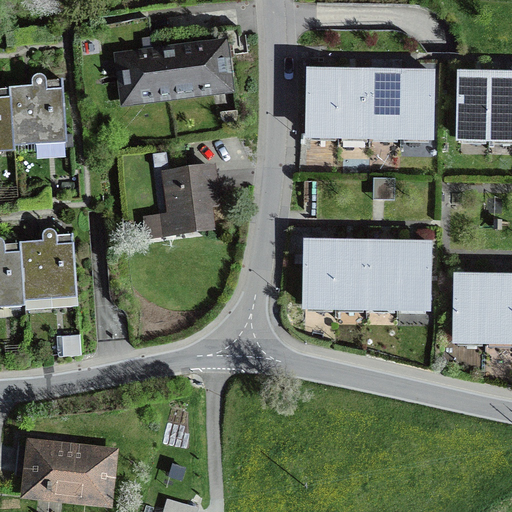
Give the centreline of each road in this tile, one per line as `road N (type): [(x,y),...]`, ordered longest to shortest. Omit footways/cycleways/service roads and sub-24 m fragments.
road 1 (residential): [(273,0),(275,146),(243,358)]
road 2 (tertiary): [(511,413),(243,358)]
road 3 (tertiary): [(243,358),(0,388)]
